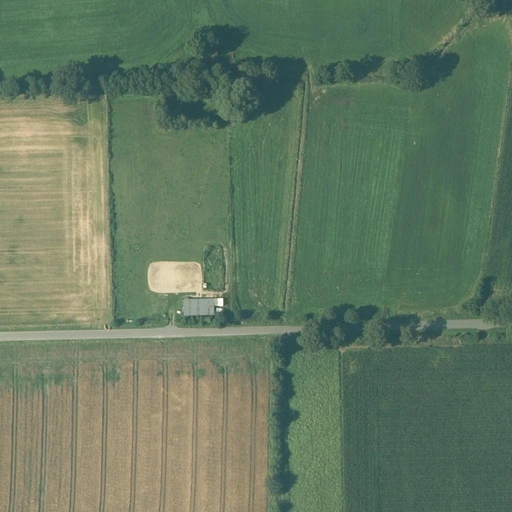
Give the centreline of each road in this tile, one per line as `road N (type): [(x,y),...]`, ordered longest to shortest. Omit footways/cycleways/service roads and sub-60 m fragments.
road 1 (unclassified): [(0,337),(511,324)]
road 2 (track): [(207,0),(227,36),(299,65),(311,88)]
